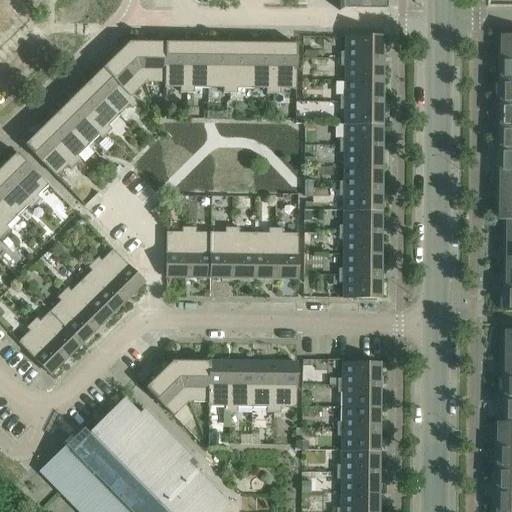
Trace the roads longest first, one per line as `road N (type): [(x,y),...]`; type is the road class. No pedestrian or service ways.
road 1 (tertiary): [(436,326),(440,21)]
road 2 (unclassified): [(150,323),(436,326)]
road 3 (residential): [(182,17),(440,21)]
road 4 (tertiary): [(434,511),(436,326)]
road 5 (residential): [(106,186),(152,238),(150,323)]
road 6 (unclassified): [(47,426),(150,323)]
